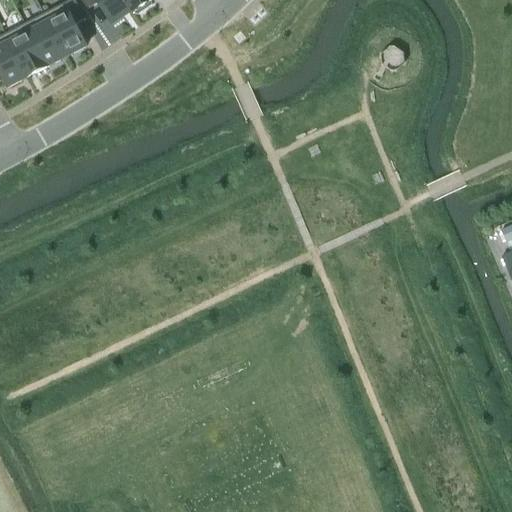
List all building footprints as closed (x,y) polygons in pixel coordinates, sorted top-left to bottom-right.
[(74,0),(44,16),(67,59),(86,49),(75,27),(86,21),(74,0)] [(132,13),(122,0),(80,0),(88,12),(98,5),(113,26),(132,13)] [(122,0),(132,13),(133,15),(135,14),(139,15),(153,6),(154,1),(155,0),(122,0)] [(44,16),(25,26),(47,69),(67,59),(44,16)] [(25,26),(5,36),(28,79),(47,69),(25,26)] [(0,74),(8,90),(28,79),(5,36),(0,38),(0,74)] [(507,245),(511,242),(511,227),(502,232),(507,245)] [(511,255),(503,259),(511,280),(511,255)]
